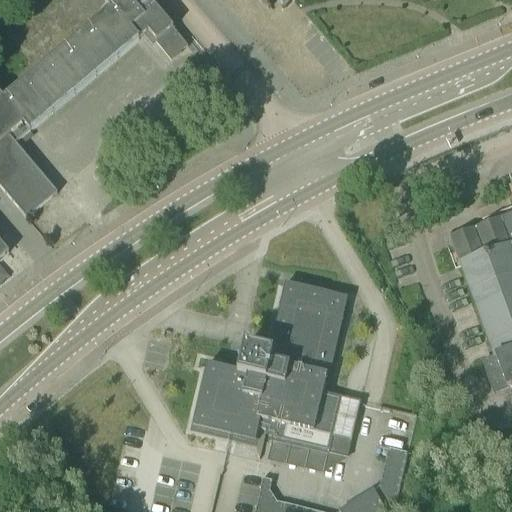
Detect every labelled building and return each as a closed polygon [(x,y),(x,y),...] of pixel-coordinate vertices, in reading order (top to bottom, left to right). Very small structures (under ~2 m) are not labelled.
[(188,49),(146,0),(105,0),(113,9),(3,102),(0,98),(0,189),(27,221),(57,196),(16,147),(148,35),(171,62),(188,49)] [(258,0),(268,11),(270,10),(266,5),(272,0),(276,0),(285,10),(296,0),(258,0)] [(511,193),(510,194),(511,198),(511,217),(451,241),(495,358),(481,364),(493,395),(511,388),(511,193)] [(346,303),(344,303),(287,290),(272,355),(254,351),(255,350),(248,349),(248,350),(245,351),(243,353),(241,353),(240,359),(241,359),(237,377),(209,370),(196,428),(229,435),(254,441),(256,431),(265,434),(259,461),(260,461),(266,434),(273,435),(271,443),(327,457),(331,438),(350,443),(359,404),(322,396),(326,381),(328,382),(346,303)] [(271,481),(262,479),(255,511),(303,511),(304,510),(276,503),(269,489),(271,481)] [(395,511),(400,493),(378,488),(338,511),(315,511),(304,510),(303,511),(395,511)]
